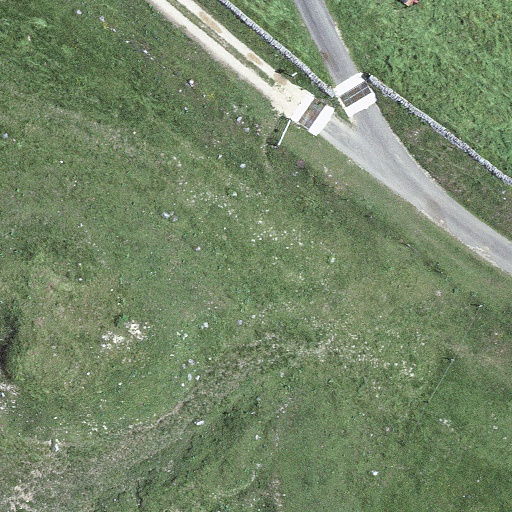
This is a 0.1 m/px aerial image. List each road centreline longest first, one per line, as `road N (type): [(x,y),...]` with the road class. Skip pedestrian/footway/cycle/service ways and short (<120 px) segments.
road 1 (track): [(309,0),(392,167),(511,252)]
road 2 (track): [(392,167),(169,0)]
